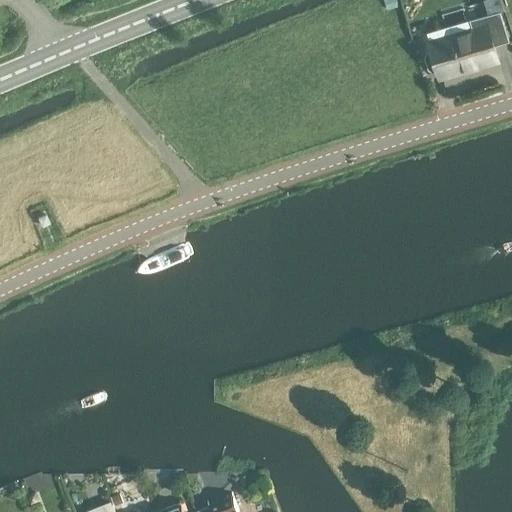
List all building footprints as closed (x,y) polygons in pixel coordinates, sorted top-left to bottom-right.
[(473,29),(430,42),(432,50),(428,51),(425,55),(429,67),(433,70),(438,69),(440,76),(464,69),(463,65),(476,61),(477,65),(499,59),(495,45),(510,40),(501,10),(470,19),(473,29)] [(45,214),(38,217),(41,225),(48,222),(45,214)] [(241,511),(233,491),(232,492),(234,497),(211,506),(209,500),(208,501),(210,506),(198,511),(241,511)] [(114,505),(124,501),(121,493),(111,497),(114,505)] [(39,503),(36,494),(27,497),(31,506),(39,503)] [(115,511),(111,500),(84,511),(115,511)] [(198,511),(196,511),(184,511),(180,500),(179,500),(181,504),(159,511),(198,511)]
